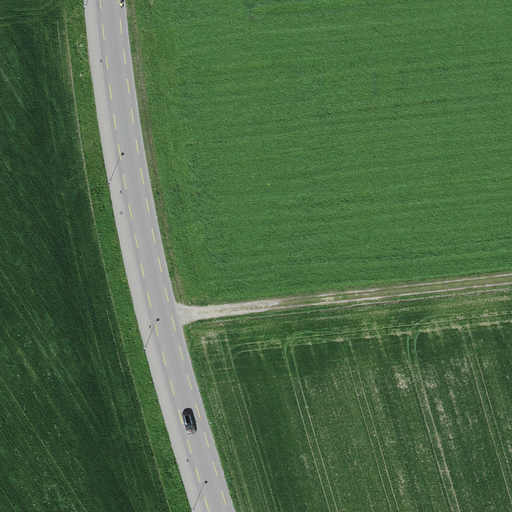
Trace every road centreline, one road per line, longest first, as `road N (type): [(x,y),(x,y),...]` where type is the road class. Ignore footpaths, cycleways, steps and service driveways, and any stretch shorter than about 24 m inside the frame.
road 1 (residential): [(108,0),(132,180),(219,511)]
road 2 (track): [(162,318),(511,272)]
